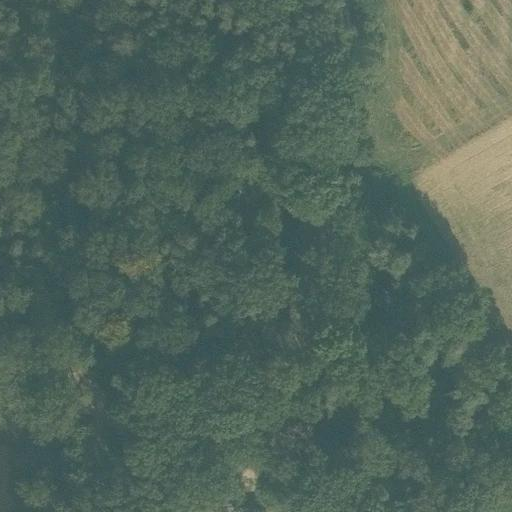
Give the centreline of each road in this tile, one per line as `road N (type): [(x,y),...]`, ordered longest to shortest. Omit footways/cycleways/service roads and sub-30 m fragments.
road 1 (unclassified): [(205,511),(259,436),(307,300),(337,0)]
road 2 (track): [(101,511),(107,407),(97,392),(75,385)]
